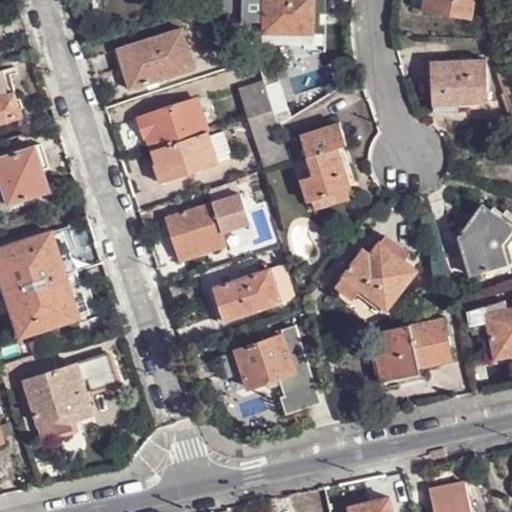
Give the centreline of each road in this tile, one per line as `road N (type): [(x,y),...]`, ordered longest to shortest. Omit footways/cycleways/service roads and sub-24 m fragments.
road 1 (residential): [(42,0),(199,486)]
road 2 (residential): [(511,419),(199,486)]
road 3 (residential): [(199,486),(78,511)]
